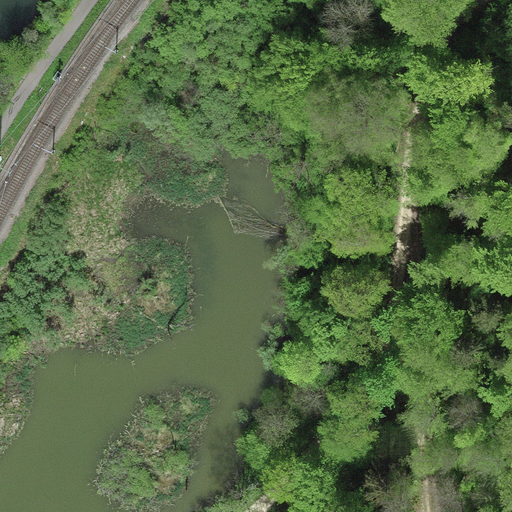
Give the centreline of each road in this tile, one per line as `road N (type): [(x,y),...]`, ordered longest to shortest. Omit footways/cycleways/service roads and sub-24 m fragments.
road 1 (track): [(461,0),(408,202),(381,348),(323,445),(264,511)]
road 2 (track): [(408,202),(433,511)]
road 3 (track): [(90,0),(0,130)]
